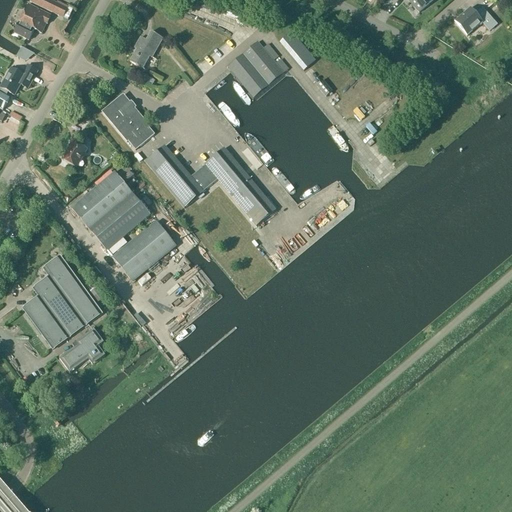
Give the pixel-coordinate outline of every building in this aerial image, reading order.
[(68,7),(57,2),(56,3),(49,0),(30,0),(29,2),(62,19),(68,7)] [(433,2),(431,0),(407,0),(419,14),(433,2)] [(34,31),(41,34),(50,16),(28,5),(14,34),(29,41),(34,31)] [(485,27),(489,32),(497,25),(482,8),(474,14),(470,9),(454,23),(467,37),(479,26),(482,30),(485,27)] [(282,23),(270,32),(294,61),(306,51),(282,23)] [(149,58),(152,59),(163,40),(151,33),(146,41),(141,38),(134,49),(136,50),(129,62),(142,70),(149,58)] [(276,54),(265,42),(260,46),(257,43),(228,68),(254,99),(289,70),(280,60),(275,64),(271,59),(276,54)] [(20,86),(27,90),(37,72),(27,67),(22,76),(11,70),(1,89),(14,96),(20,86)] [(323,81),(316,87),(326,98),(332,93),(323,81)] [(0,109),(3,112),(9,100),(0,94),(0,109)] [(130,103),(128,104),(123,97),(104,113),(135,151),(155,136),(133,110),(135,109),(130,103)] [(358,107),(353,112),(361,120),(366,116),(358,107)] [(62,161),(77,170),(87,151),(72,142),(62,161)] [(217,180),(256,227),(275,211),(224,149),(205,165),(205,166),(190,179),(164,147),(145,163),(184,209),(203,194),(202,193),(217,180)] [(150,217),(114,174),(71,209),(107,253),(150,217)] [(112,259),(132,283),(175,248),(155,223),(112,259)] [(23,310),(53,351),(102,315),(60,258),(43,270),(49,278),(33,290),(39,298),(23,310)] [(103,343),(93,330),(75,343),(77,346),(59,359),(70,374),(88,361),(92,366),(105,357),(98,347),(103,343)] [(37,402),(43,409),(47,406),(41,399),(37,402)]
